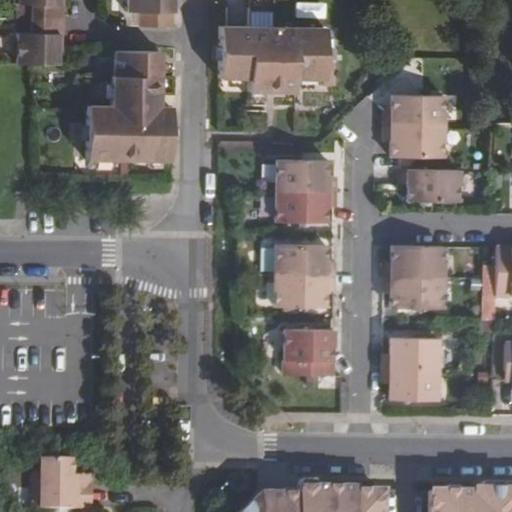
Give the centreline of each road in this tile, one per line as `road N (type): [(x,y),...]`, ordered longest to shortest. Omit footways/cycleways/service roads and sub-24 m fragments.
road 1 (residential): [(191,446),(511,451)]
road 2 (residential): [(191,37),(192,253)]
road 3 (residential): [(192,253),(191,446)]
road 4 (residential): [(0,251),(192,253)]
road 5 (residential): [(86,0),(85,35),(191,37)]
